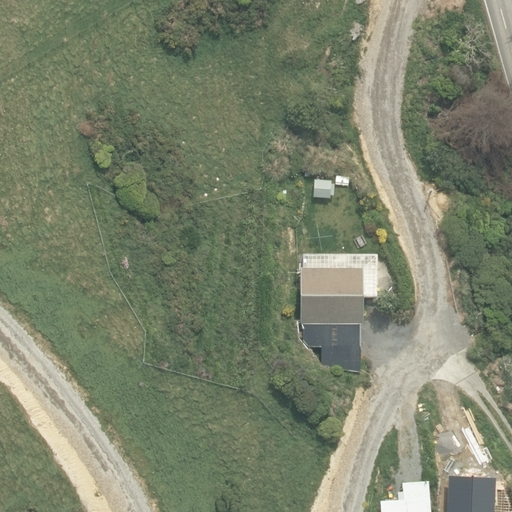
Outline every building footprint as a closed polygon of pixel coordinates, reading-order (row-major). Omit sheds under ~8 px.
[(316,195),(317,184),(313,184),(313,180),(296,179),(295,197),(311,198),(311,195),(316,195)] [(329,269),(330,266),(320,266),(321,269),(300,268),(302,325),(304,325),(302,340),(308,346),(321,347),(322,368),(361,373),(362,348),(359,347),(360,324),(363,324),(363,268),(329,269)] [(468,442),(437,444),(438,463),(432,464),(433,482),(469,480),(468,442)] [(381,511),(430,511),(428,482),(403,483),(404,501),(381,503),(381,511)] [(451,511),(467,511),(467,501),(450,502),(451,511)]
